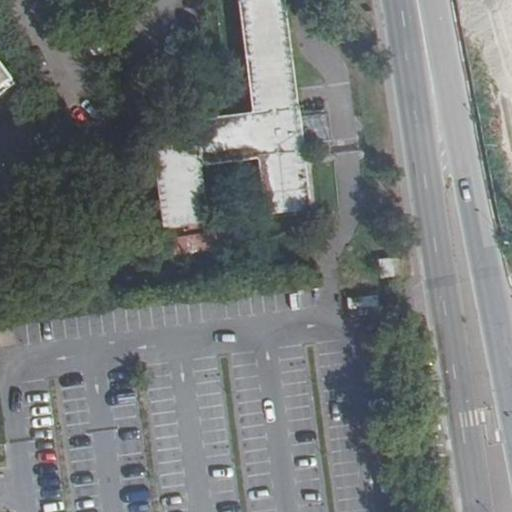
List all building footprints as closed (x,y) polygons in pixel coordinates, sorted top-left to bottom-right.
[(260,217),(307,212),(284,0),(233,0),(246,116),(147,127),(157,230),(205,225),(199,166),(254,160),(260,217)] [(0,90),(13,81),(0,63),(0,90)] [(302,144),(327,143),(327,115),(301,116),(302,144)] [(197,234),(200,250),(224,247),(221,230),(197,234)] [(391,260),(378,262),(381,280),(394,278),(391,260)]
